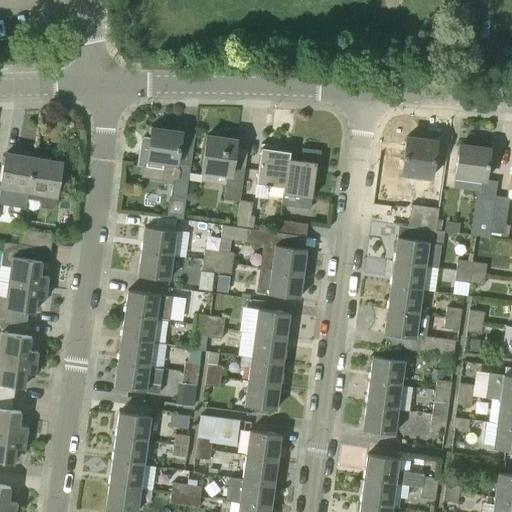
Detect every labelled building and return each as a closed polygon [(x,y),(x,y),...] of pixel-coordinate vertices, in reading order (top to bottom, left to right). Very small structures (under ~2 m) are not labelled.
[(190,164),(177,162),(181,132),(151,128),(150,137),(145,136),(142,138),(138,165),(143,166),(162,168),(161,174),(166,181),(169,183),(173,183),(171,196),(173,196),(170,217),(183,219),(190,164)] [(245,168),(232,166),(236,140),(207,136),(202,170),(227,174),(224,199),(240,201),(240,200),(245,168)] [(431,178),(436,141),(407,136),(401,174),(431,178)] [(256,183),(284,186),(290,150),(289,150),(289,151),(277,149),(277,146),(262,143),(256,183)] [(460,144),(456,176),(485,180),(490,148),(460,144)] [(290,150),(284,186),(283,194),(312,198),(315,167),(319,167),(321,150),(302,148),(302,152),(290,150)] [(26,198),(33,157),(6,153),(3,172),(1,172),(0,176),(0,187),(0,188),(0,199),(12,202),(13,196),(26,198)] [(61,162),(33,157),(26,198),(34,199),(33,206),(53,209),(61,162)] [(490,230),(495,195),(479,193),(473,235),(489,237),(490,230)] [(495,195),(490,230),(504,232),(509,197),(495,195)] [(236,227),(253,229),(255,216),(251,215),(253,202),(240,200),(240,201),(236,227)] [(408,226),(436,229),(439,208),(411,204),(408,226)] [(287,221),(279,220),(278,233),(306,237),(307,224),(287,221)] [(263,243),(275,244),(277,233),(253,229),(236,227),(222,225),(221,237),(263,243)] [(145,226),(141,251),(173,255),(176,230),(145,226)] [(397,237),(394,261),(425,265),(428,242),(441,244),(443,230),(436,229),(408,226),(407,238),(397,237)] [(21,228),(19,243),(36,246),(51,248),(53,233),(21,228)] [(36,246),(19,243),(19,244),(4,242),(1,265),(10,267),(8,282),(47,287),(48,276),(39,275),(41,260),(34,259),(36,246)] [(306,249),(275,244),(272,268),(303,273),(306,249)] [(218,261),(219,250),(205,248),(203,259),(218,261)] [(219,250),(218,261),(233,263),(234,252),(219,250)] [(169,280),(173,255),(141,251),(138,275),(169,280)] [(216,271),(218,261),(203,259),(202,269),(216,271)] [(456,269),(471,271),(472,261),(458,259),(456,269)] [(233,263),(218,261),(216,271),(231,273),(233,263)] [(390,285),(422,289),(425,265),(394,261),(390,285)] [(472,261),(471,271),(485,274),(487,263),(472,261)] [(303,273),(272,268),(268,293),(268,294),(299,298),(303,273)] [(469,282),(471,271),(456,269),(455,280),(469,282)] [(199,288),(211,290),(214,273),(201,271),(199,288)] [(485,274),(471,271),(469,282),(484,284),(485,274)] [(0,357),(36,363),(38,352),(29,351),(31,336),(24,335),(25,324),(26,324),(27,323),(16,321),(18,310),(34,312),(36,297),(45,298),(47,287),(8,282),(6,297),(0,295),(0,357)] [(418,314),(422,289),(390,285),(387,309),(418,314)] [(124,314),(155,318),(169,320),(172,296),(128,290),(124,314)] [(445,316),(460,319),(462,308),(447,306),(445,316)] [(258,308),(255,333),(286,337),(289,313),(258,308)] [(414,338),(415,338),(418,314),(387,309),(384,334),(414,338)] [(468,320),(483,322),(485,311),(469,309),(468,320)] [(194,324),(209,326),(210,315),(195,313),(194,324)] [(121,338),(152,343),(155,318),(124,314),(121,338)] [(225,317),(210,315),(209,326),(223,328),(225,317)] [(460,319),(445,316),(444,327),(459,329),(460,319)] [(483,322),(468,320),(467,330),(482,332),(483,322)] [(194,324),(193,335),(207,336),(209,326),(194,324)] [(222,338),(223,328),(209,326),(207,336),(222,338)] [(286,337),(255,333),(252,357),(282,361),(286,337)] [(422,334),(422,339),(415,338),(414,338),(412,349),(420,350),(453,355),(455,339),(426,335),(422,334)] [(118,363),(149,367),(152,343),(121,338),(118,363)] [(369,381),(400,385),(404,360),(373,356),(369,381)] [(0,395),(14,397),(15,386),(24,387),(26,372),(34,374),(36,363),(0,357),(0,395)] [(282,361),(252,357),(248,381),(279,385),(282,361)] [(198,373),(199,362),(187,360),(185,360),(183,371),(198,373)] [(145,391),(149,367),(118,363),(114,387),(145,391)] [(218,365),(208,363),(207,363),(206,374),(221,376),(222,365),(218,365)] [(442,378),(443,371),(434,370),(433,377),(442,378)] [(198,373),(183,371),(182,381),(197,383),(198,373)] [(500,399),(511,400),(511,375),(504,375),(504,374),(488,372),(485,397),(500,399)] [(221,376),(206,374),(205,385),(219,386),(221,376)] [(435,390),(450,392),(451,380),(437,378),(435,390)] [(276,410),(279,385),(248,381),(245,405),(276,410)] [(366,405),(397,409),(400,385),(369,381),(366,405)] [(458,393),(473,395),(474,384),(459,382),(458,393)] [(178,399),(192,402),(194,386),(181,383),(178,399)] [(450,392),(435,390),(432,414),(446,416),(450,392)] [(473,395),(458,393),(457,403),(471,406),(473,395)] [(14,397),(0,395),(0,434),(26,438),(27,427),(18,426),(20,411),(12,410),(14,397)] [(497,423),(511,425),(511,400),(500,399),(497,423)] [(393,434),(397,409),(366,405),(363,429),(393,434)] [(119,412),(116,436),(147,440),(150,416),(119,412)] [(446,416),(432,414),(431,424),(445,426),(446,416)] [(195,447),(210,449),(212,441),(236,444),(239,420),(201,415),(197,436),(195,447)] [(455,416),(453,427),(468,429),(469,419),(455,416)] [(511,425),(497,423),(493,448),(511,450),(511,425)] [(249,430),(246,454),(277,458),(280,434),(249,430)] [(187,435),(175,433),(173,444),(188,446),(189,435),(187,435)] [(0,460),(13,462),(15,448),(24,449),(26,438),(0,434),(0,460)] [(112,460),(143,464),(147,440),(116,436),(112,460)] [(188,446),(173,444),(172,455),(186,457),(188,446)] [(210,449),(195,447),(194,457),(209,459),(210,449)] [(277,458),(246,454),(243,478),(274,483),(277,458)] [(395,483),(422,486),(437,488),(438,478),(410,474),(411,471),(397,469),(399,458),(367,454),(364,478),(395,483)] [(109,484),(140,489),(143,464),(112,460),(109,484)] [(511,474),(498,472),(495,497),(511,498),(511,474)] [(274,483),(243,478),(229,476),(225,500),(240,502),(239,503),(270,507),(274,483)] [(445,488),(460,490),(461,478),(447,476),(445,488)] [(395,483),(364,478),(360,502),(392,507),(395,483)] [(185,494),(187,484),(172,481),(171,492),(185,494)] [(0,510),(12,511),(15,511),(17,502),(8,501),(10,486),(0,484),(0,510)] [(131,511),(136,511),(140,489),(109,484),(105,508),(131,511)] [(201,486),(187,484),(185,494),(200,496),(201,486)] [(437,488),(422,486),(420,497),(435,499),(437,488)] [(460,490),(445,488),(443,500),(458,502),(460,490)] [(185,494),(171,492),(169,503),(184,505),(185,494)] [(198,507),(200,496),(185,494),(184,505),(198,507)] [(511,511),(511,498),(495,497),(492,511),(511,511)] [(391,511),(392,507),(360,502),(359,511),(391,511)] [(269,511),(270,507),(239,503),(238,511),(269,511)]
